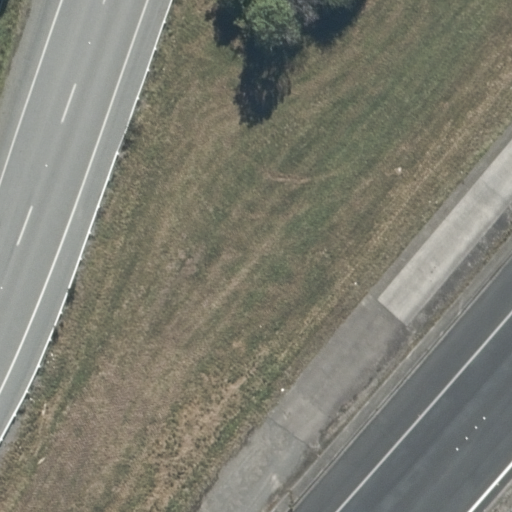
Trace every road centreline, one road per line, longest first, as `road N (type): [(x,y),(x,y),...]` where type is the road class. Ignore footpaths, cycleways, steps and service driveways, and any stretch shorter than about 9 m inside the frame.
road 1 (unclassified): [(0,290),(61,151),(108,0)]
road 2 (trunk): [(401,511),(511,385)]
